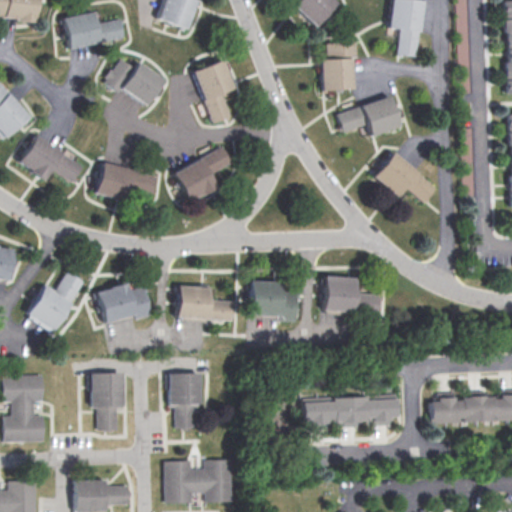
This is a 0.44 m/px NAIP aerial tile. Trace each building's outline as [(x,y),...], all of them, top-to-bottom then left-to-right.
[(0,0),(0,16),(31,19),(32,0),(0,0)] [(183,27),(191,0),(159,0),(154,19),(183,27)] [(332,2),(329,0),(291,0),(288,3),(311,24),(332,2)] [(396,28),(393,53),(412,55),(418,0),(386,0),(384,27),(396,28)] [(511,92),(511,0),(500,0),(502,92),(511,92)] [(58,16),(64,47),(119,36),(116,18),(91,22),(88,11),(58,16)] [(316,58),(317,89),(348,88),(347,57),(352,57),(352,41),(321,42),(322,58),(316,58)] [(159,78),(133,61),(129,67),(115,58),(100,81),(115,91),(117,87),(142,104),(159,78)] [(188,69),(200,103),(206,122),(225,115),(217,91),(228,88),(218,59),(188,69)] [(0,137),(25,116),(0,86),(0,137)] [(395,125),(386,96),(332,112),(338,131),(362,123),(365,134),(395,125)] [(78,166),(32,134),(14,160),(40,178),(47,167),(68,181),(78,166)] [(458,174),(468,174),(467,148),(457,148),(458,174)] [(369,176),(393,194),(400,186),(420,201),(432,186),(388,151),(369,176)] [(169,170),(182,200),(210,187),(198,158),(169,170)] [(90,192),(120,200),(123,187),(148,193),(152,175),(97,162),(90,192)] [(0,278),(6,279),(8,245),(0,244),(0,278)] [(49,331),(78,278),(63,269),(52,289),(39,282),(21,316),(49,331)] [(351,276),(320,275),(319,308),(349,309),(351,276)] [(275,314),(276,281),(246,280),(245,313),(275,314)] [(91,290),(99,322),(128,315),(129,318),(146,313),(139,285),(123,289),(121,282),(91,290)] [(173,284),(172,317),(229,319),(230,300),(204,299),(204,285),(173,284)] [(291,319),(291,291),(276,290),(275,319),(291,319)] [(375,313),(376,293),(351,292),(350,312),(375,313)] [(119,404),(118,371),(86,372),(87,406),(93,405),(94,429),(113,428),(113,404),(119,404)] [(172,426),(190,426),(190,403),(194,403),(194,372),(164,372),(164,405),(172,405),(172,426)] [(0,374),(38,374),(38,401),(30,401),(30,415),(38,414),(39,441),(0,441),(0,415),(7,415),(6,402),(0,402),(0,374)] [(425,401),(426,424),(511,420),(511,389),(495,390),(495,398),(488,399),(488,396),(479,397),(479,391),(464,392),(464,397),(456,397),(456,399),(450,400),(449,392),(432,393),(432,401),(425,401)] [(297,420),(296,398),(391,394),(392,417),(385,417),(385,425),(368,426),(367,417),(360,418),(360,420),(352,420),(352,426),(337,426),(337,421),(329,422),(329,419),(322,420),(322,427),(305,428),(305,420),(297,420)] [(159,460),(187,459),(187,469),(201,469),(201,460),(226,460),(227,501),(201,501),(201,492),(188,493),(188,503),(161,503),(159,460)] [(68,511),(68,481),(101,479),(101,486),(123,485),(124,504),(100,505),(101,511),(68,511)] [(0,511),(0,490),(5,490),(5,482),(30,481),(30,511),(0,511)]
